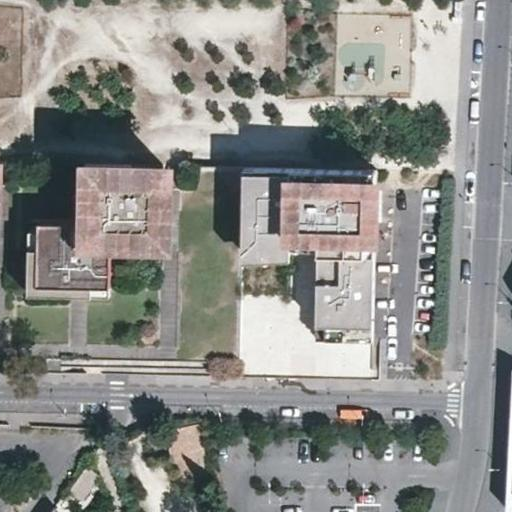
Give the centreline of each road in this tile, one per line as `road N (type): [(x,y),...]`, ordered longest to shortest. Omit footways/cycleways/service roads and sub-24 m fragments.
road 1 (residential): [(0,393),(475,402)]
road 2 (residential): [(500,0),(475,402)]
